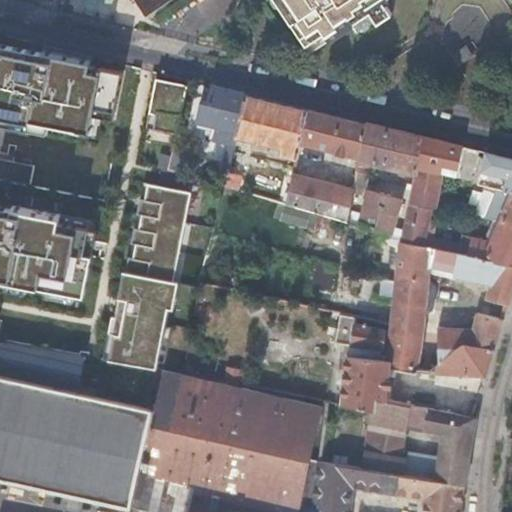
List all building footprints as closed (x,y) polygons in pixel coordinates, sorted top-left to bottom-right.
[(137,0),(146,13),(165,0),(137,0)] [(511,0),(281,0),(280,1),(307,41),(324,30),(328,35),(355,18),(351,12),(357,8),(361,13),(371,7),(378,18),(392,8),(386,0),(511,0)] [(466,40),(452,49),(458,60),(473,51),(466,40)] [(43,49),(0,41),(0,118),(28,124),(29,118),(91,129),(94,112),(114,116),(123,68),(92,62),(94,53),(44,44),(43,49)] [(147,124),(177,130),(186,86),(157,80),(147,124)] [(236,142),(237,134),(239,128),(247,91),(214,83),(209,101),(204,99),(198,119),(218,123),(217,129),(215,137),(236,142)] [(239,128),(237,134),(254,138),(254,142),(267,145),(267,142),(282,145),(280,152),(297,157),(300,141),(307,106),(247,91),(239,128)] [(371,122),(307,106),(300,141),(363,156),(371,122)] [(197,125),(217,129),(218,123),(198,119),(197,125)] [(425,135),(371,122),(363,156),(363,158),(418,171),(419,165),(425,135)] [(440,170),(443,171),(455,174),(463,144),(448,140),(440,170)] [(455,174),(459,175),(472,178),(479,148),(463,144),(455,174)] [(511,189),(511,188),(511,155),(487,150),(478,181),(511,189)] [(361,165),(356,185),(363,187),(369,177),(371,168),(361,165)] [(412,202),(432,206),(435,206),(440,186),(443,171),(440,170),(419,165),(418,171),(412,202)] [(230,169),(226,184),(237,187),(240,172),(230,169)] [(443,171),(440,186),(456,189),(459,175),(455,174),(443,171)] [(288,202),(348,219),(350,213),(355,191),(293,175),(288,202)] [(186,189),(144,180),(105,356),(146,366),(186,189)] [(348,219),(366,223),(392,231),(402,197),(370,187),(362,216),(350,213),(348,219)] [(501,220),(511,222),(511,188),(511,189),(501,220)] [(405,235),(404,241),(424,245),(431,246),(432,247),(436,224),(433,223),(436,207),(432,206),(412,202),(406,228),(405,235)] [(0,203),(0,276),(84,293),(91,253),(86,252),(92,226),(60,220),(62,212),(13,203),(13,206),(0,203)] [(462,253),(511,263),(511,222),(501,220),(495,218),(488,240),(465,235),(462,253)] [(396,232),(405,235),(406,228),(398,226),(396,232)] [(400,240),(397,274),(430,277),(431,267),(492,281),(487,297),(509,303),(511,292),(511,263),(462,253),(432,247),(431,246),(424,245),(404,241),(400,240)] [(397,274),(392,324),(390,344),(389,353),(388,364),(390,365),(411,368),(432,369),(465,345),(495,346),(504,318),(479,312),(474,327),(440,327),(440,342),(423,343),(426,312),(434,312),(437,286),(429,285),(430,277),(397,274)] [(348,343),(342,401),(376,406),(377,406),(379,395),(388,397),(390,365),(388,364),(389,353),(381,352),(381,347),(384,347),(384,343),(386,328),(354,320),(351,343),(348,343)] [(83,369),(85,353),(0,337),(0,478),(175,511),(350,511),(353,484),(427,495),(424,511),(460,511),(464,484),(463,483),(407,474),(397,472),(362,467),(318,460),(317,461),(311,511),(298,511),(310,459),(323,406),(164,371),(161,385),(83,369)] [(390,344),(384,343),(384,347),(381,347),(381,352),(389,353),(390,344)] [(465,345),(432,369),(432,370),(486,374),(495,346),(465,345)] [(376,406),(362,467),(397,472),(407,423),(444,432),(443,442),(413,437),(407,474),(463,483),(464,484),(466,485),(477,415),(433,405),(411,402),(388,397),(379,395),(377,406),(376,406)] [(311,511),(317,461),(310,459),(298,511),(311,511)]
